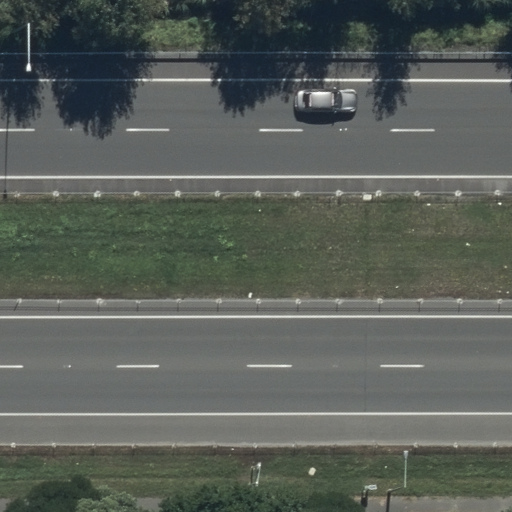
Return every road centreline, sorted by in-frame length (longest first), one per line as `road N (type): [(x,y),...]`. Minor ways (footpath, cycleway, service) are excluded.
road 1 (trunk): [(0,135),(511,133)]
road 2 (trunk): [(511,364),(0,365)]
